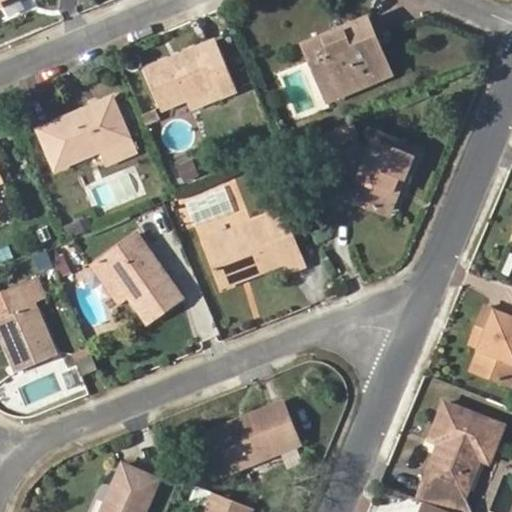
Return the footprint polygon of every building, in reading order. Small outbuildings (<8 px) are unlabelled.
[(307,45),(315,62),(328,57),(342,93),(385,76),(370,40),(377,37),(369,19),(307,45)] [(392,73),(377,37),(370,40),(385,76),(392,73)] [(216,87),(221,96),(237,90),(216,42),(147,70),(164,108),(188,99),(216,87)] [(328,57),(315,62),(331,98),(342,93),(328,57)] [(192,108),(221,96),(216,87),(188,99),(192,108)] [(41,130),(58,170),(131,138),(115,99),(41,130)] [(401,175),(406,177),(411,179),(424,150),(382,132),(364,171),(351,166),(340,191),(386,210),(401,175)] [(391,212),(406,177),(401,175),(386,210),(391,212)] [(207,242),(222,280),(246,271),(249,277),(288,262),(292,271),(306,266),(293,230),(279,235),(272,218),(207,242)] [(92,266),(119,305),(132,296),(149,322),(183,299),(140,234),(92,266)] [(246,271),(222,280),(224,286),(249,277),(246,271)] [(0,328),(19,373),(59,356),(36,303),(43,301),(35,282),(0,297),(0,328)] [(484,339),(480,349),(471,370),(509,387),(511,380),(511,315),(510,319),(486,309),(475,335),(484,339)] [(470,344),(480,349),(484,339),(475,335),(470,344)] [(100,369),(93,354),(77,360),(84,376),(100,369)] [(284,401),(241,419),(243,424),(286,407),(284,401)] [(451,511),(470,511),(463,495),(478,457),(488,461),(502,428),(445,402),(430,437),(438,441),(442,443),(439,451),(434,449),(414,497),(427,502),(451,511)] [(243,424),(241,419),(208,432),(224,473),(301,443),(286,407),(243,424)] [(438,441),(434,449),(439,451),(442,443),(438,441)] [(124,464),(103,511),(145,511),(160,480),(124,464)] [(254,511),(256,508),(217,492),(209,511),(254,511)] [(451,511),(427,502),(423,511),(451,511)]
